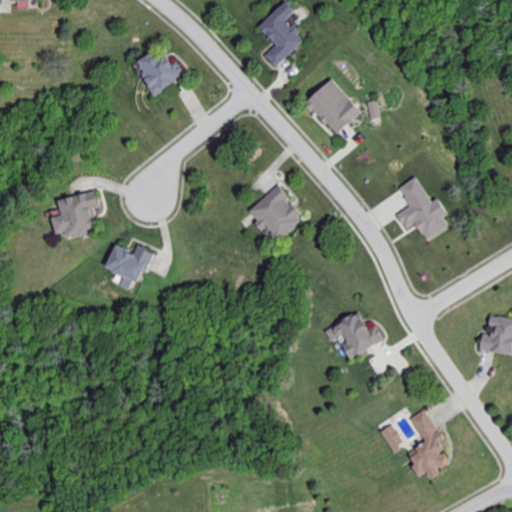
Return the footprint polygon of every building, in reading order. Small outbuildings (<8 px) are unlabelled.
[(277,66),(305,40),(287,20),(296,11),(288,2),(261,26),(278,44),(266,54),(277,66)] [(137,61),(157,94),(188,75),(179,61),(173,65),(162,46),(137,61)] [(363,110),(333,77),(307,101),(338,134),(363,110)] [(373,119),(383,117),(379,99),(370,102),(373,119)] [(451,226),(445,216),(449,213),(439,197),(433,201),(418,176),(401,187),(412,206),(398,214),(407,229),(417,223),(428,240),(451,226)] [(279,186),(249,211),(264,230),(268,227),(279,241),(306,219),(279,186)] [(53,217),(58,233),(67,231),(69,237),(98,229),(92,209),(102,206),(97,188),(60,199),(64,214),(53,217)] [(154,251),(139,245),(136,251),(116,243),(106,267),(124,274),(120,284),(129,288),(133,278),(142,282),(154,251)] [(327,329),(335,343),(342,339),(352,358),(386,340),(378,324),(369,329),(360,311),(327,329)] [(511,317),(493,314),(491,334),(484,333),(481,349),(511,353),(511,317)] [(412,418),(426,440),(416,447),(419,452),(409,458),(421,476),(428,472),(432,478),(441,472),(439,470),(450,462),(439,444),(446,440),(426,409),(412,418)] [(406,443),(394,424),(382,431),(395,451),(406,443)]
